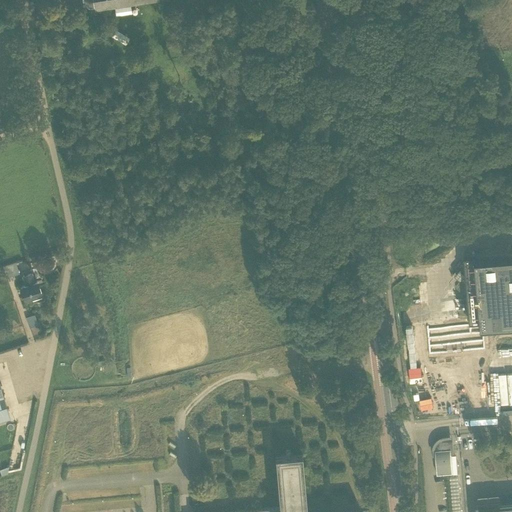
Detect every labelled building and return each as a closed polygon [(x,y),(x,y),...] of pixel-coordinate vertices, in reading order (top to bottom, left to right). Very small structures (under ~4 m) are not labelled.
[(93,6),(94,6),(94,9),(161,0),(83,0),(84,2),(85,2),(85,3),(87,4),(88,5),(90,6),(92,6),(93,6)] [(116,15),(132,12),(131,4),(115,7),(116,15)] [(112,36),(125,44),(129,37),(116,29),(112,36)] [(511,207),(413,217),(423,348),(480,345),(482,325),(481,320),(470,321),(465,263),(464,255),(476,254),(476,258),(511,254),(511,207)] [(464,255),(465,263),(470,321),(481,320),(482,325),(511,322),(511,254),(476,258),(476,254),(464,255)] [(35,281),(32,272),(23,275),(25,284),(20,285),(24,299),(32,296),(33,298),(41,295),(41,293),(37,280),(35,281)] [(27,316),(29,324),(30,327),(38,325),(34,314),(27,316)] [(440,441),(442,443),(441,443),(441,444),(440,445),(439,446),(439,447),(439,448),(438,449),(435,449),(437,474),(453,473),(451,448),(447,448),(447,446),(448,438),(445,439),(443,439),(440,441)] [(306,511),(302,452),(274,454),(279,505),(205,511),(306,511)]
